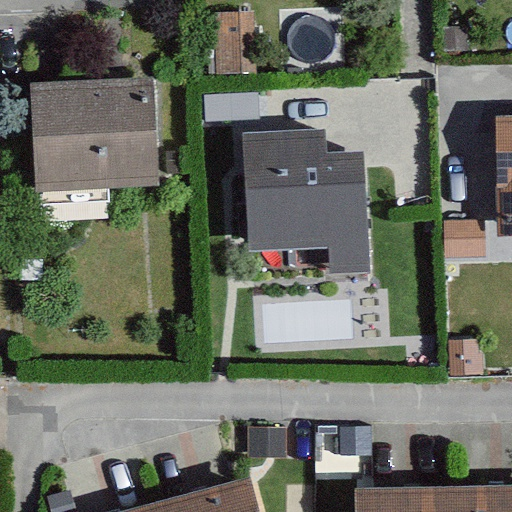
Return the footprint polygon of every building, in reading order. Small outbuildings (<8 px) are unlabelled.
[(160,76),(36,81),(40,186),(164,182),(160,76)] [(511,114),(502,115),(505,227),(511,226),(511,114)] [(377,266),(370,151),(250,154),(253,244),(334,243),(334,268),(377,266)] [(112,213),(111,188),(44,189),(44,214),(112,213)] [(447,259),(487,259),(487,218),(447,218),(447,259)] [(261,511),(253,480),(131,511),(261,511)] [(511,511),(511,487),(355,489),(355,511),(511,511)]
